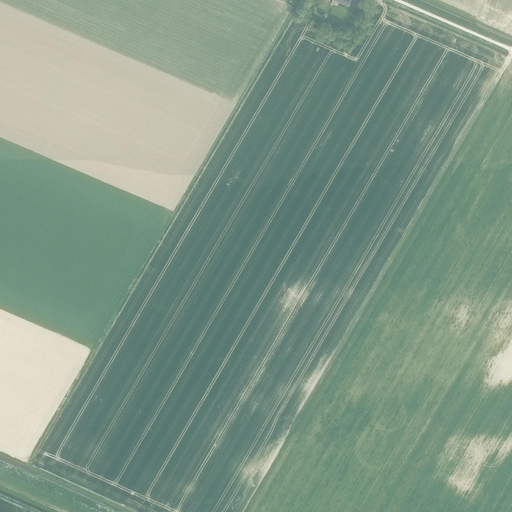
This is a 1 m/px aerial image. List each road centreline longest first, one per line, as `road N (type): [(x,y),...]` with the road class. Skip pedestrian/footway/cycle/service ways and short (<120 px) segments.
road 1 (track): [(511,52),(294,425)]
road 2 (unclassified): [(511,50),(397,0)]
